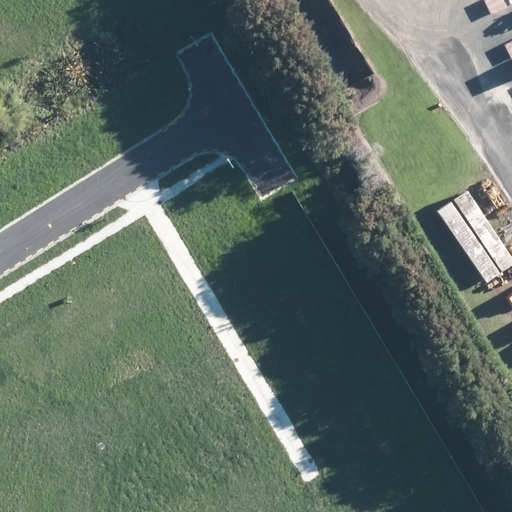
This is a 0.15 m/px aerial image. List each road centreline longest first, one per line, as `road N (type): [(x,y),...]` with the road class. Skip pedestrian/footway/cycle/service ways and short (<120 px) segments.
road 1 (residential): [(0,249),(223,107)]
road 2 (unknown): [(511,140),(458,45),(425,7)]
